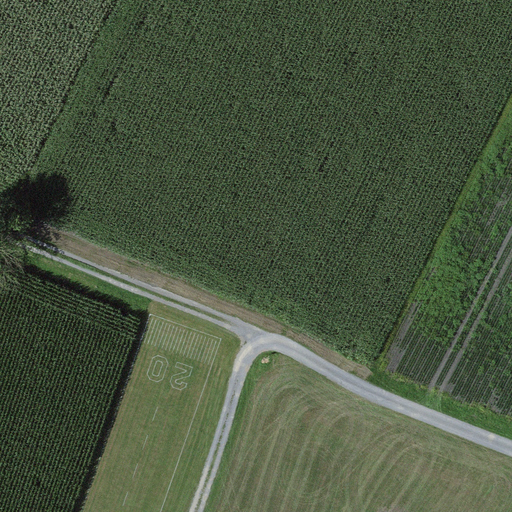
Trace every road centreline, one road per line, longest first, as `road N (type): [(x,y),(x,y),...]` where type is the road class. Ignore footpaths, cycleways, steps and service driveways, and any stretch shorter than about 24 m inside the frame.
road 1 (track): [(0,224),(278,339),(341,380),(511,450)]
road 2 (track): [(278,339),(255,349),(197,511)]
